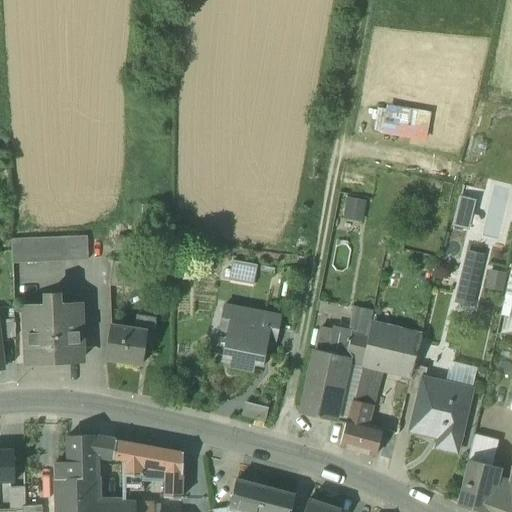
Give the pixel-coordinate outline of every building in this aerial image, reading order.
[(380,134),(421,140),(426,112),(385,106),(380,134)] [(364,201),(347,198),(345,213),(362,216),(364,201)] [(86,235),(11,239),(12,263),(87,259),(86,235)] [(483,255),(466,250),(453,301),(470,305),(483,255)] [(253,284),(258,266),(234,260),(229,278),(253,284)] [(145,265),(112,261),(109,285),(142,289),(145,265)] [(511,266),(501,314),(498,334),(511,331),(511,266)] [(58,294),(46,295),(46,305),(25,307),(28,362),(81,359),(78,304),(59,305),(58,294)] [(281,316),(224,305),(222,318),(230,319),(223,355),(231,357),(229,365),(251,370),(253,361),(262,363),(270,327),(278,329),(281,316)] [(373,311),(352,307),(347,333),(351,334),(368,338),(370,324),(373,311)] [(154,331),(110,324),(105,360),(141,365),(143,349),(152,350),(154,331)] [(420,336),(370,324),(368,338),(363,363),(377,366),(410,375),(412,366),(415,357),(420,336)] [(347,333),(320,327),(315,350),(346,356),(351,334),(347,333)] [(368,338),(351,334),(346,356),(345,361),(364,365),(364,363),(363,363),(368,338)] [(315,350),(314,350),(300,414),(332,421),(345,361),(346,356),(315,350)] [(428,360),(415,357),(412,366),(426,369),(428,360)] [(364,365),(345,361),(332,421),(345,423),(351,401),(354,402),(364,365)] [(452,362),(447,384),(471,389),(476,368),(452,362)] [(377,366),(364,363),(364,365),(354,402),(369,406),(377,366)] [(426,369),(412,366),(410,375),(406,393),(416,396),(421,377),(423,378),(426,369)] [(423,378),(421,377),(416,396),(408,430),(438,437),(436,447),(456,452),(471,389),(447,384),(423,378)] [(382,428),(364,424),(369,406),(354,402),(351,401),(345,423),(339,446),(375,455),(382,428)] [(268,408),(246,402),(243,414),(265,419),(268,408)] [(95,436),(67,437),(67,461),(68,478),(95,477),(94,461),(95,461),(95,457),(95,436)] [(114,440),(95,436),(95,457),(112,459),(114,440)] [(183,453),(114,440),(112,459),(123,461),(124,477),(144,477),(143,468),(166,472),(164,498),(182,499),(183,453)] [(472,442),(467,461),(498,469),(502,449),(472,442)] [(13,450),(0,450),(0,482),(14,482),(13,450)] [(68,478),(67,461),(55,461),(55,478),(68,478)] [(498,469),(467,461),(457,503),(485,510),(484,511),(487,511),(496,478),(498,469)] [(511,511),(511,465),(508,481),(496,478),(487,511),(511,511)] [(95,477),(68,478),(68,501),(68,511),(100,511),(101,502),(95,502),(95,477)] [(123,492),(144,491),(144,477),(124,477),(123,492)] [(68,478),(55,478),(55,503),(68,501),(68,478)] [(258,511),(265,488),(236,480),(230,499),(228,508),(243,511),(258,511)] [(23,486),(0,486),(0,511),(23,511),(23,504),(23,486)] [(289,511),(294,496),(265,488),(258,511),(289,511)] [(229,511),(228,508),(230,499),(211,502),(213,511),(229,511)] [(338,511),(339,510),(307,500),(303,511),(338,511)] [(68,511),(68,501),(55,503),(55,511),(135,511),(135,504),(121,503),(101,502),(100,511),(68,511)]
